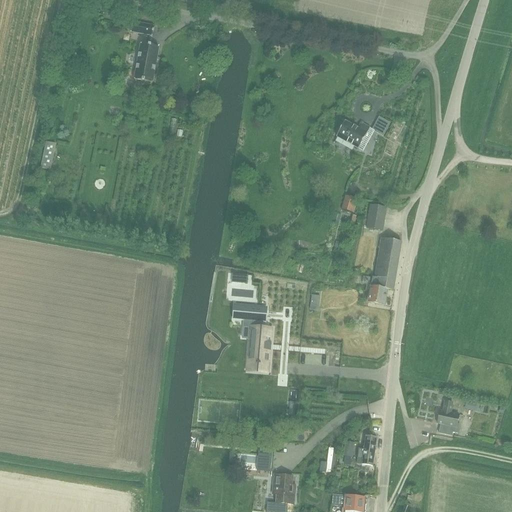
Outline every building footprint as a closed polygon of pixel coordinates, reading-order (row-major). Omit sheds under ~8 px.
[(112,5),(110,16),(130,19),(132,9),(112,5)] [(155,26),(133,22),(131,33),(153,37),(155,26)] [(140,44),(134,80),(153,83),(160,48),(140,44)] [(346,121),(336,137),(358,150),(371,129),(362,124),(359,129),(346,121)] [(46,142),(40,168),(51,171),(57,144),(46,142)] [(346,196),(342,210),(353,213),(357,199),(346,196)] [(384,232),(387,208),(370,206),(367,229),(384,232)] [(374,279),(372,278),(371,287),(370,287),(368,303),(385,306),(388,291),(394,292),(402,243),(381,240),(374,279)] [(235,309),(234,320),(244,321),(251,321),(251,328),(250,328),(249,342),(247,367),(269,369),(272,330),(263,329),(263,322),(266,322),(266,311),(235,309)] [(467,401),(465,409),(475,412),(477,403),(476,403),(470,402),(467,401)] [(289,402),(287,415),(294,416),(296,403),(289,402)] [(451,414),(454,404),(445,402),(443,412),(440,411),(437,425),(441,426),(439,434),(452,437),(453,434),(460,435),(461,426),(458,426),(461,416),(451,414)] [(363,465),(373,467),(377,438),(365,437),(364,450),(359,450),(358,460),(363,461),(363,465)] [(346,444),(344,458),(352,459),(353,452),(354,445),(352,445),(346,444)] [(252,458),(251,470),(272,472),(273,457),(258,456),(258,459),(252,458)] [(267,503),(266,511),(286,511),(287,505),(295,506),(297,486),(293,485),(294,477),(274,475),(272,496),(276,496),(275,503),(267,503)] [(332,506),(344,507),(343,511),(364,511),(366,499),(350,497),(350,496),(346,496),(333,495),(332,506)] [(409,511),(412,506),(406,503),(402,511),(409,511)]
